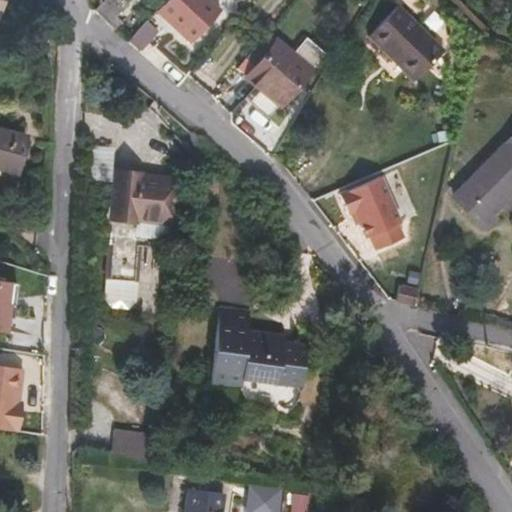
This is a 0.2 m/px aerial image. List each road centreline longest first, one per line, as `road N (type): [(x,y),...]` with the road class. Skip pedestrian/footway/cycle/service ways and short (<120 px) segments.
road 1 (residential): [(508,511),(382,316),(302,212),(64,1)]
road 2 (residential): [(49,511),(64,1)]
